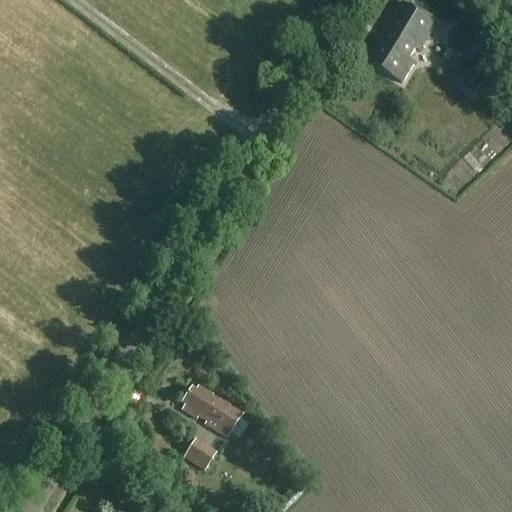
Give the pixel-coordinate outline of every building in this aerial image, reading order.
[(418,54),(435,27),(402,6),(381,39),(383,41),(379,47),(382,48),(370,67),(401,87),(413,67),(406,62),(413,51),(418,54)] [(444,70),(474,97),(487,83),(457,55),(444,70)] [(212,397),(198,388),(194,393),(190,390),(181,405),(184,408),(182,412),(196,421),(198,419),(206,424),(204,427),(225,440),(228,436),(238,442),(248,427),(239,421),(242,417),(219,402),(218,403),(211,399),(212,397)] [(162,401),(156,410),(197,435),(202,426),(162,401)] [(195,442),(183,461),(204,474),(216,455),(195,442)] [(146,455),(134,475),(155,487),(167,467),(146,455)]
